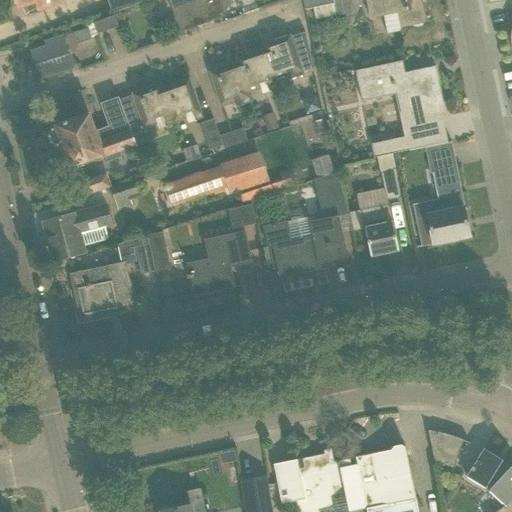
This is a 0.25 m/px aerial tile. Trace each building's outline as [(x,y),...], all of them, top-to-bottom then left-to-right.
[(15,0),(18,7),(25,5),(28,12),(64,0),(15,0)] [(170,0),(181,31),(223,16),(220,5),(223,4),(225,0),(170,0)] [(302,0),(304,9),(313,8),(332,4),(331,0),(302,0)] [(331,0),(332,4),(313,8),(316,19),(353,12),(350,0),(331,0)] [(366,0),(371,18),(383,15),(387,34),(400,31),(401,27),(426,22),(421,0),(366,0)] [(114,16),(94,23),(98,34),(118,27),(114,16)] [(88,28),(74,33),(78,43),(92,39),(88,28)] [(289,79),(296,77),(304,74),(314,71),(305,32),(291,37),(291,35),(262,45),(277,88),(278,88),(276,80),(288,75),(289,79)] [(40,77),(72,67),(62,36),(45,41),(47,48),(32,52),(40,77)] [(277,88),(262,45),(263,49),(236,58),(251,102),(252,102),(249,93),(261,89),(262,93),(277,88)] [(251,102),(236,58),(235,58),(237,62),(209,72),(221,108),(235,104),(237,109),(243,106),(243,105),(251,102)] [(408,138),(432,132),(429,114),(430,114),(429,110),(445,107),(436,66),(405,73),(403,61),(356,71),(362,102),(408,92),(417,134),(371,144),(374,158),(377,157),(378,158),(393,155),(393,154),(411,150),(408,138)] [(161,84),(160,84),(174,124),(186,120),(184,112),(191,109),(195,121),(203,118),(190,78),(162,88),(161,84)] [(154,139),(150,127),(157,125),(154,117),(161,115),(165,127),(174,124),(160,84),(132,93),(140,117),(127,121),(130,132),(135,145),(154,139)] [(83,90),(72,93),(78,108),(88,104),(83,90)] [(99,143),(89,114),(81,117),(77,118),(78,119),(67,122),(64,123),(56,126),(56,128),(52,130),(49,136),(51,143),(58,146),(62,145),(70,169),(103,157),(105,163),(122,157),(120,152),(136,146),(135,145),(130,132),(99,143)] [(275,117),(265,120),(268,131),(279,128),(275,117)] [(209,150),(222,146),(213,119),(200,124),(209,150)] [(224,145),(241,140),(237,129),(221,134),(224,145)] [(452,142),(432,146),(426,148),(431,174),(444,171),(456,169),(458,168),(452,142)] [(311,161),(317,179),(335,173),(329,155),(311,161)] [(165,185),(172,207),(229,187),(222,166),(200,173),(200,171),(184,177),(184,178),(165,185)] [(402,197),(395,169),(381,172),(387,200),(402,197)] [(347,210),(338,172),(335,173),(317,179),(314,180),(323,216),(347,210)] [(75,180),(79,194),(107,187),(104,173),(75,180)] [(127,191),(112,192),(113,205),(128,204),(127,191)] [(413,204),(418,227),(422,247),(472,236),(471,235),(470,235),(464,210),(464,209),(466,209),(466,208),(465,208),(462,194),(413,204)] [(107,205),(44,222),(55,262),(85,253),(83,246),(109,239),(105,227),(112,225),(107,205)] [(251,205),(240,207),(243,227),(255,225),(251,205)] [(398,252),(399,252),(389,205),(350,213),(354,231),(366,228),(372,258),(372,257),(372,256),(398,251),(398,252)] [(274,245),(280,277),(308,271),(307,266),(347,258),(339,216),(312,222),(315,236),(295,241),(291,222),(264,228),(268,247),(274,245)] [(147,236),(156,273),(171,269),(166,249),(163,232),(147,236)] [(192,278),(195,295),(235,287),(232,275),(230,275),(229,269),(231,268),(231,267),(253,262),(246,232),(205,241),(209,259),(189,263),(191,275),(188,276),(188,279),(192,278)] [(118,312),(135,308),(126,265),(138,262),(141,276),(156,273),(147,236),(133,239),(117,244),(121,264),(71,275),(74,290),(78,289),(84,315),(109,310),(109,307),(116,305),(118,312)] [(444,434),(438,432),(437,436),(430,434),(430,430),(428,431),(435,464),(436,464),(436,463),(454,469),(463,442),(469,444),(469,443),(463,440),(457,438),(451,435),(444,434)] [(356,457),(357,464),(366,508),(367,511),(418,511),(406,447),(402,445),(394,447),(391,450),(356,457)] [(496,511),(511,511),(511,468),(501,461),(483,450),(467,477),(486,488),(489,491),(505,506),(496,511)] [(366,508),(357,464),(351,466),(350,459),(334,462),(332,452),(302,458),(304,468),(289,471),(291,480),(277,483),(282,503),(296,501),(297,511),(319,511),(319,509),(334,506),(332,497),(345,494),(349,511),(366,508)] [(245,511),(270,511),(266,479),(246,482),(250,505),(245,506),(245,511)] [(190,505),(162,511),(161,511),(206,511),(201,488),(186,491),(190,505)]
